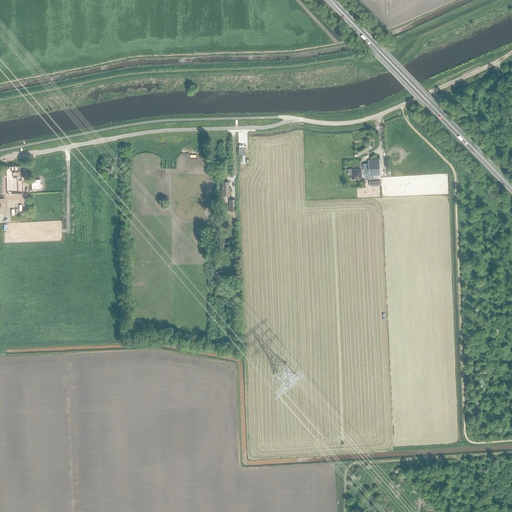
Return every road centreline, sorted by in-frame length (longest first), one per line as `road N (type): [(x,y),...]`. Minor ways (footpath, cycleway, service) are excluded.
road 1 (unclassified): [(0,151),(159,120),(360,121),(511,53)]
road 2 (trunk): [(511,189),(329,0)]
